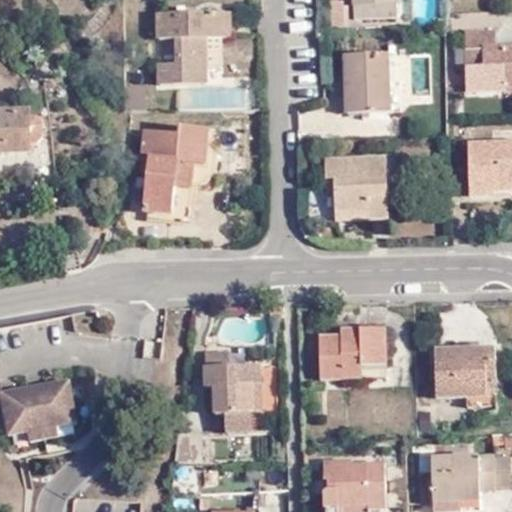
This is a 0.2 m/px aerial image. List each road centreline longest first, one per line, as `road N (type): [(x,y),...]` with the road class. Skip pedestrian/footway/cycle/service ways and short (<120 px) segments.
road 1 (unclassified): [(0,302),(84,286),(287,279)]
road 2 (residential): [(287,279),(276,0)]
road 3 (unclassified): [(287,279),(511,273)]
